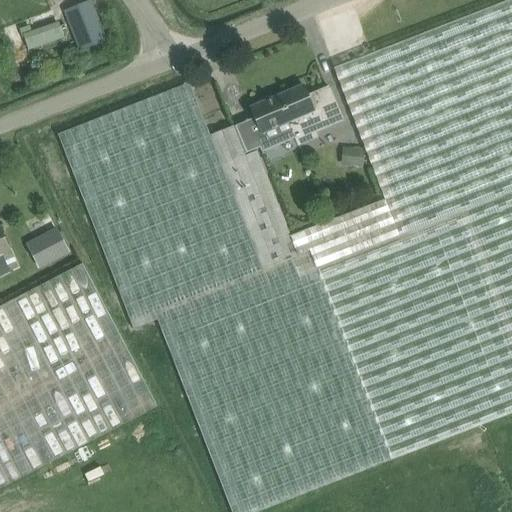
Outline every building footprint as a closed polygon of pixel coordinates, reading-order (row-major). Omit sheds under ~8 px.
[(511,0),(509,0),(334,68),(385,200),(292,236),(258,150),(246,155),(234,126),(211,135),(190,83),(58,135),(133,327),(158,318),(233,511),(257,511),(511,412),(511,0)] [(104,40),(90,3),(71,10),(67,11),(81,49),(104,40)] [(29,50),(37,47),(64,37),(58,22),(23,34),(24,36),(10,40),(14,51),(28,46),(29,50)] [(315,132),(343,120),(329,87),(308,96),(303,85),(251,108),(262,134),(290,121),(300,145),(317,138),(315,132)] [(211,86),(200,88),(211,131),(222,128),(211,86)] [(349,148),(347,166),(364,167),(365,149),(349,148)] [(0,276),(18,268),(0,225),(0,276)] [(29,244),(27,245),(40,268),(41,267),(69,252),(57,229),(29,244)] [(0,306),(0,489),(156,408),(81,264),(0,306)]
